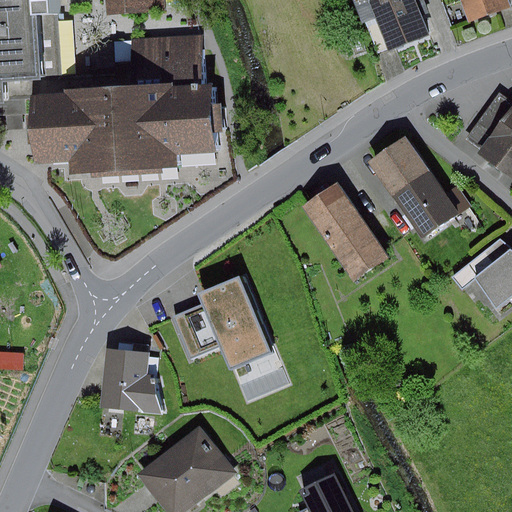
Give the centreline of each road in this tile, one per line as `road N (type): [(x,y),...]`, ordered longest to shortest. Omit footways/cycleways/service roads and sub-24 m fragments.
road 1 (residential): [(104,309),(157,263),(393,103)]
road 2 (residential): [(8,511),(75,350),(104,309)]
road 3 (residential): [(0,172),(50,217),(104,309)]
road 4 (residential): [(511,202),(393,103)]
road 5 (residential): [(393,103),(511,50)]
